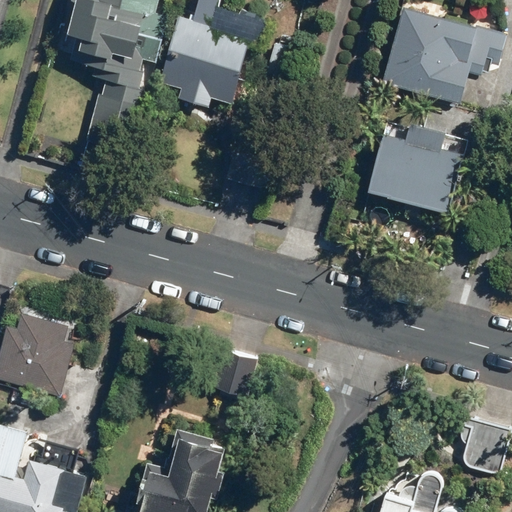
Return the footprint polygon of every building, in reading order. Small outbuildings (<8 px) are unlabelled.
[(70,0),(61,37),(74,40),(68,62),(94,68),(92,77),(97,78),(77,152),(131,166),(150,92),(139,89),(143,73),(139,72),(141,66),(128,63),(130,55),(155,62),(167,17),(155,14),(158,0),(70,0)] [(196,0),(191,20),(175,15),(157,86),(177,91),(175,100),(207,109),(209,99),(231,105),(247,43),(262,47),(271,10),(232,0),(196,0)] [(293,0),(282,0),(272,12),(295,33),(311,16),(293,0)] [(511,38),(399,9),(379,86),(458,106),(466,77),(479,80),(481,73),(500,78),(511,38)] [(464,144),(382,123),(364,194),(445,215),(464,144)] [(14,332),(4,330),(0,346),(0,382),(58,397),(71,346),(62,344),(66,327),(18,315),(14,332)] [(511,430),(462,415),(450,453),(463,469),(498,478),(511,430)] [(0,511),(74,511),(85,477),(26,461),(21,479),(13,477),(26,432),(0,425),(0,511)] [(214,472),(221,442),(173,430),(163,469),(147,465),(144,481),(135,478),(129,503),(138,506),(136,511),(203,511),(207,500),(214,502),(221,474),(214,472)] [(461,511),(452,506),(446,507),(436,511),(444,483),(441,474),(431,470),(421,473),(416,485),(410,484),(400,488),(397,499),(377,492),(370,511),(461,511)]
